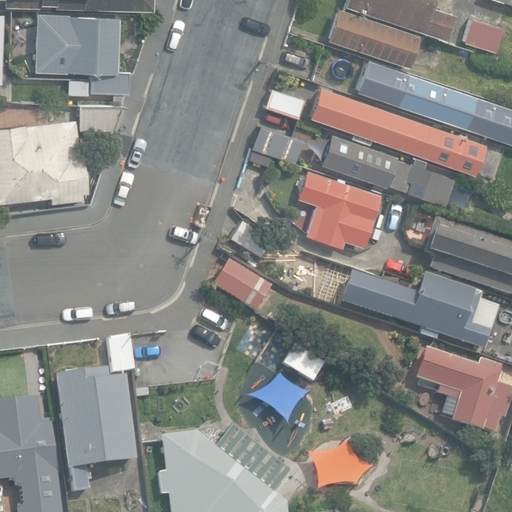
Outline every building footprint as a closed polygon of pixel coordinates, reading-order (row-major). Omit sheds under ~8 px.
[(3,0),(3,7),(151,12),(150,0),(3,0)] [(344,0),(343,6),(444,40),(452,13),(430,6),(431,0),(344,0)] [(326,40),(408,67),(419,35),(337,8),(326,40)] [(127,93),(127,72),(116,71),(118,17),(35,14),(33,71),(90,73),(89,92),(127,93)] [(461,42),(493,52),(501,27),(469,17),(461,42)] [(436,52),(448,57),(452,48),(440,43),(436,52)] [(355,92),(511,145),(511,109),(366,60),(355,92)] [(86,90),(87,79),(70,79),(70,89),(86,90)] [(472,175),(482,144),(317,87),(306,118),(472,175)] [(263,108),(297,119),(303,99),(270,88),(263,108)] [(76,105),(77,130),(111,129),(119,105),(76,105)] [(0,202),(47,198),(47,204),(82,200),(82,193),(87,192),(84,157),(78,157),(75,120),(23,125),(23,123),(0,125),(0,202)] [(292,162),(300,139),(257,125),(249,148),(292,162)] [(433,200),(445,204),(453,179),(440,175),(442,172),(412,162),(411,164),(394,159),(395,156),(330,134),(320,164),(432,202),(433,200)] [(305,234),(340,247),(342,239),(361,246),(378,194),(306,169),(296,197),(316,204),(305,234)] [(228,236),(257,255),(270,236),(240,217),(228,236)] [(427,267),(511,295),(511,244),(432,218),(421,251),(431,255),(427,267)] [(216,284),(255,310),(269,286),(227,261),(216,284)] [(435,334),(481,350),(495,307),(479,301),(481,294),(446,282),(448,277),(422,269),(415,290),(396,283),(385,317),(420,329),(418,334),(433,339),(435,334)] [(107,338),(111,373),(133,371),(129,336),(107,338)] [(312,383),(324,362),(293,343),(281,364),(312,383)] [(481,428),(494,432),(500,415),(503,416),(508,402),(504,401),(509,386),(496,382),(502,365),(478,357),(476,364),(424,347),(413,378),(439,387),(436,393),(456,400),(449,421),(480,431),(481,428)] [(63,373),(54,375),(67,469),(70,469),(73,492),(89,490),(86,468),(136,461),(125,376),(108,378),(106,368),(77,372),(75,370),(64,372),(63,373)] [(268,368),(248,396),(286,422),(305,394),(268,368)] [(136,390),(137,396),(149,395),(148,388),(136,390)] [(0,480),(12,479),(13,486),(19,485),(22,506),(16,507),(16,511),(60,511),(48,419),(39,421),(36,397),(0,401),(0,480)] [(214,447),(196,432),(160,436),(164,471),(157,472),(160,495),(168,495),(169,511),(286,511),(285,502),(273,492),(289,472),(231,426),(214,447)] [(367,446),(309,456),(315,493),(374,483),(367,446)]
